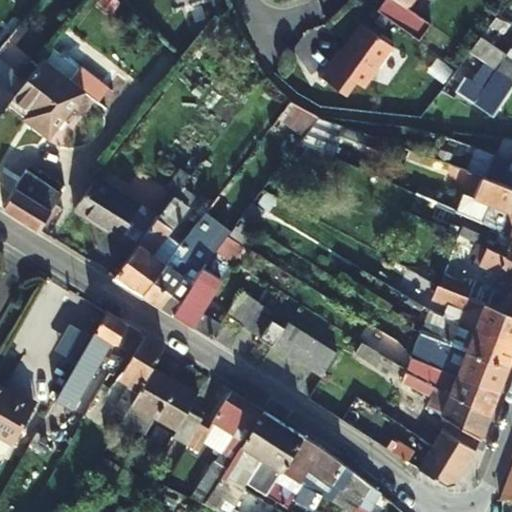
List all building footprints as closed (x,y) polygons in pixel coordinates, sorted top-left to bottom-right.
[(493,15),(485,25),(500,33),(508,22),(496,16),(493,15)] [(391,45),(359,22),(340,49),(337,47),(327,61),(362,86),(391,45)] [(483,62),(511,80),(511,41),(504,53),(486,42),(476,57),(483,62)] [(466,51),(457,63),(467,69),(476,57),(469,52),(466,51)] [(83,94),(41,60),(13,99),(35,118),(30,126),(47,138),(83,94)] [(511,81),(511,80),(483,62),(479,68),(481,71),(474,82),(464,76),(454,91),(491,115),(511,81)] [(0,86),(0,112),(12,97),(12,96),(0,86)] [(286,104),(275,119),(303,134),(308,127),(316,117),(288,102),(286,104)] [(374,138),(316,117),(308,127),(368,150),(374,138)] [(511,174),(502,170),(501,175),(471,163),(474,155),(438,142),(431,160),(489,181),(511,189),(511,174)] [(511,147),(503,145),(498,157),(511,162),(511,147)] [(37,229),(60,192),(26,170),(0,207),(37,229)] [(92,174),(72,208),(134,246),(159,215),(92,174)] [(511,189),(489,181),(481,201),(500,209),(492,227),(495,229),(511,236),(511,189)] [(142,291),(163,263),(151,254),(186,208),(185,207),(192,199),(178,188),(159,215),(134,246),(114,273),(112,276),(140,294),(142,291)] [(500,209),(481,201),(475,199),(468,217),(492,227),(500,209)] [(228,233),(202,213),(187,232),(213,253),(226,235),(228,233)] [(473,241),(511,258),(511,236),(495,229),(492,239),(461,225),(457,234),(473,241)] [(198,271),(202,266),(213,253),(187,232),(163,263),(142,291),(140,294),(171,313),(173,310),(198,271)] [(511,314),(511,258),(473,241),(468,254),(479,259),(477,266),(511,281),(502,311),(511,314)] [(220,277),(202,266),(198,271),(173,310),(171,313),(190,325),(220,277)] [(441,273),(437,284),(462,294),(466,284),(441,273)] [(511,314),(502,311),(462,294),(437,284),(433,296),(466,312),(463,323),(511,341),(511,314)] [(226,314),(241,290),(233,285),(211,319),(202,314),(194,327),(210,338),(212,335),(226,314)] [(244,292),(241,290),(226,314),(242,323),(257,300),(244,292)] [(257,300),(242,323),(258,333),(273,311),(257,300)] [(109,339),(119,345),(119,344),(127,348),(138,329),(137,328),(104,309),(102,312),(60,384),(73,392),(77,395),(98,359),(109,339)] [(260,335),(274,344),(290,321),(276,312),(274,315),(260,335)] [(511,349),(511,341),(463,323),(448,317),(443,328),(423,321),(418,333),(505,366),(511,349)] [(284,350),(299,327),(290,321),(274,344),(277,346),(284,350)] [(297,358),(312,336),(299,327),(284,350),(297,358)] [(505,366),(418,333),(414,343),(444,355),(439,368),(496,390),(505,366)] [(141,383),(151,366),(160,351),(162,348),(142,335),(122,371),(141,383)] [(309,366),(324,343),(312,336),(297,358),(309,366)] [(104,362),(108,364),(119,345),(109,339),(98,359),(104,362)] [(309,366),(322,374),(337,351),(324,343),(309,366)] [(385,356),(391,360),(396,362),(401,355),(390,348),(385,356)] [(386,369),(391,360),(385,356),(380,352),(375,362),(386,369)] [(386,369),(380,379),(382,380),(397,389),(400,381),(404,372),(405,368),(396,362),(391,360),(386,369)] [(112,374),(115,369),(108,364),(104,362),(102,368),(107,371),(112,374)] [(405,368),(404,372),(447,393),(490,406),(496,390),(439,368),(435,376),(407,362),(405,368)] [(110,436),(122,443),(132,426),(141,431),(151,412),(175,427),(171,434),(185,442),(197,421),(200,416),(186,408),(195,392),(151,366),(141,383),(139,387),(137,391),(112,433),(110,436)] [(141,383),(122,371),(119,376),(139,387),(141,383)] [(447,393),(404,372),(400,381),(430,397),(426,406),(446,418),(478,437),(490,406),(447,393)] [(415,400),(397,389),(382,380),(377,387),(410,407),(415,400)] [(1,389),(29,405),(32,400),(4,383),(1,389)] [(66,406),(73,392),(60,384),(53,398),(61,403),(66,406)] [(112,433),(137,391),(128,385),(109,416),(88,403),(82,415),(112,433)] [(0,436),(9,442),(29,405),(1,389),(0,388),(0,436)] [(197,421),(185,442),(195,449),(198,445),(210,453),(208,455),(212,458),(200,478),(205,481),(197,493),(192,490),(189,495),(203,502),(205,499),(261,410),(227,388),(209,419),(211,421),(208,427),(197,421)] [(46,430),(61,403),(53,398),(37,425),(46,430)] [(251,472),(281,422),(261,410),(205,499),(203,502),(224,511),(251,511),(252,509),(222,495),(240,465),(251,472)] [(478,437),(446,418),(430,444),(463,467),(475,445),(478,437)] [(301,435),(281,422),(251,472),(241,487),(251,494),(252,492),(257,495),(260,490),(265,494),(301,435)] [(158,457),(171,434),(155,425),(146,440),(141,437),(137,444),(158,457)] [(287,500),(300,481),(297,480),(307,464),(336,487),(328,497),(351,510),(370,485),(320,446),(301,435),(265,494),(285,505),(287,500)] [(430,444),(416,467),(444,485),(455,482),(463,467),(430,444)] [(93,475),(135,498),(146,479),(103,456),(93,475)] [(511,464),(500,496),(511,493),(511,464)] [(300,481),(287,500),(296,506),(302,497),(313,503),(319,492),(300,481)]
